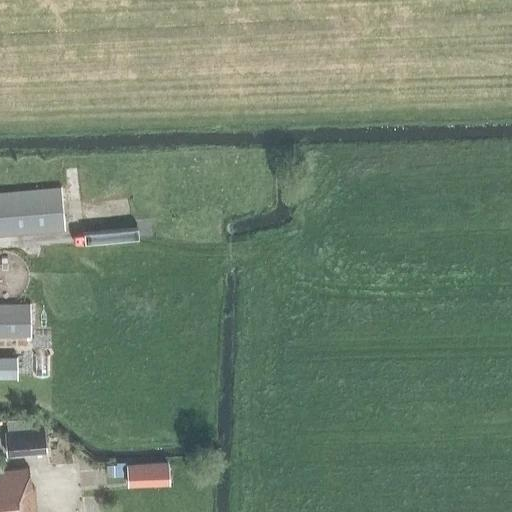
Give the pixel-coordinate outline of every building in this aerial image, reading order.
[(61,188),(0,193),(0,234),(64,229),(61,188)] [(28,303),(0,302),(0,335),(28,336),(28,303)] [(0,351),(0,375),(21,375),(21,352),(0,351)] [(7,420),(8,431),(5,432),(7,455),(46,452),(44,429),(33,429),(32,418),(7,420)] [(168,460),(125,462),(126,486),(169,483),(168,460)] [(0,471),(0,511),(36,511),(34,487),(31,487),(29,469),(0,471)]
